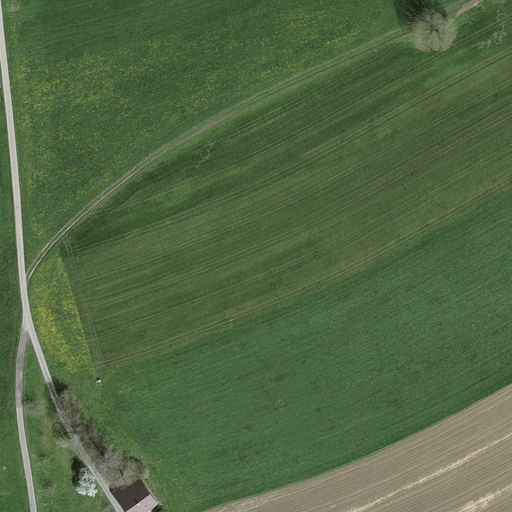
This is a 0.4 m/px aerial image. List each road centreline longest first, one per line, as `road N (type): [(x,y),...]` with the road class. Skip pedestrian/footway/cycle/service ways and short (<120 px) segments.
road 1 (track): [(23,286),(77,217),(187,135),(475,0)]
road 2 (unclassified): [(119,511),(66,424),(27,317),(0,22)]
road 3 (track): [(27,317),(18,393),(34,511)]
